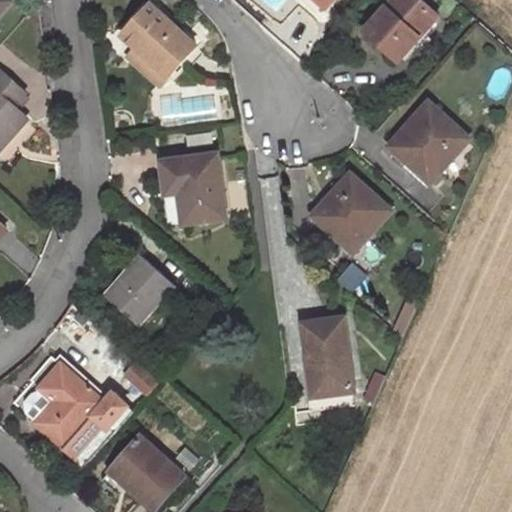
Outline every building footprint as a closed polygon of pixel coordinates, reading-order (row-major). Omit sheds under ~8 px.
[(0,0),(0,13),(11,0),(0,0)] [(437,15),(419,0),(386,0),(360,29),(395,62),(437,15)] [(134,65),(147,75),(160,87),(197,46),(149,4),(120,37),(142,55),(134,65)] [(30,88),(8,68),(0,76),(0,150),(31,114),(16,103),(30,88)] [(470,140),(430,104),(391,147),(409,163),(413,157),(436,179),(470,140)] [(213,147),(213,135),(191,135),(190,147),(213,147)] [(215,156),(161,163),(165,193),(176,191),(180,224),(223,219),(215,156)] [(393,209),(353,173),(318,210),(342,232),(338,236),(355,251),(393,209)] [(180,288),(149,256),(108,295),(140,327),(180,288)] [(346,315),(303,321),(312,395),(356,391),(346,315)] [(80,456),(84,471),(137,410),(116,391),(107,401),(93,389),(97,384),(63,354),(59,359),(65,364),(44,387),(45,389),(37,394),(30,402),(31,411),(42,421),(41,422),(80,456)] [(128,374),(151,394),(163,380),(140,360),(128,374)] [(188,473),(146,433),(118,463),(138,481),(133,486),(157,508),(188,473)] [(113,467),(133,486),(138,481),(118,463),(113,467)]
